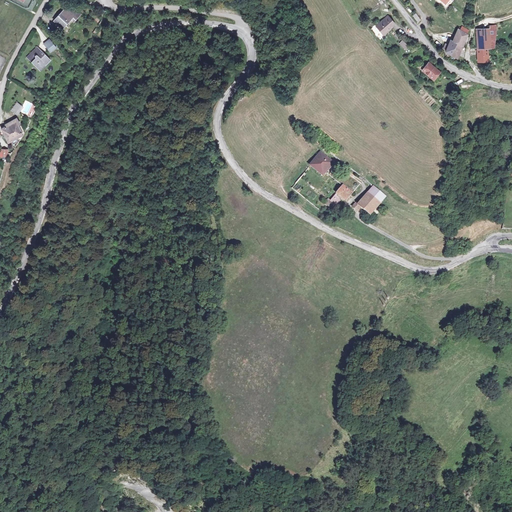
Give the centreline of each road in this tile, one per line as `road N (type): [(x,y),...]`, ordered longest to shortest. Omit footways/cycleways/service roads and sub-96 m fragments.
road 1 (tertiary): [(488,248),(436,267),(398,260),(250,182),(215,132),(224,90),(250,67),(242,33)]
road 2 (tertiary): [(242,33),(176,21),(118,44),(70,116),(0,310)]
road 3 (track): [(223,282),(201,141),(211,104),(224,90)]
road 4 (tertiary): [(511,88),(450,68),(392,0)]
road 5 (residential): [(102,8),(218,14),(235,18),(242,33)]
